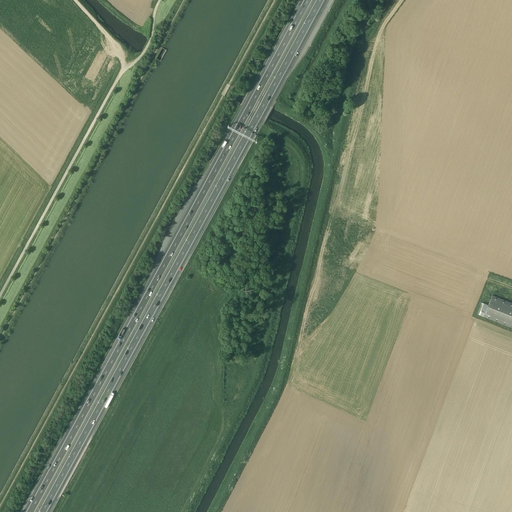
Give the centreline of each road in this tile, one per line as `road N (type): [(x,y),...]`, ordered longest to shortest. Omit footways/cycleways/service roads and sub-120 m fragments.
road 1 (motorway): [(44,511),(322,0)]
road 2 (motorway): [(306,0),(28,511)]
road 3 (unclassified): [(0,296),(122,70),(150,40),(160,0)]
